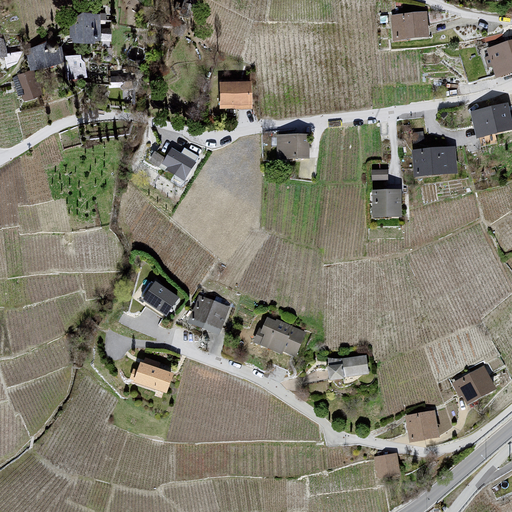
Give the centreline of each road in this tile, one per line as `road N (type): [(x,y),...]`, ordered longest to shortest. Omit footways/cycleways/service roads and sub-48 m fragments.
road 1 (unclassified): [(511,86),(455,102),(211,136),(91,114),(0,160)]
road 2 (residential): [(511,408),(453,453),(373,446),(253,375),(125,320)]
road 3 (tertiary): [(418,511),(511,430)]
